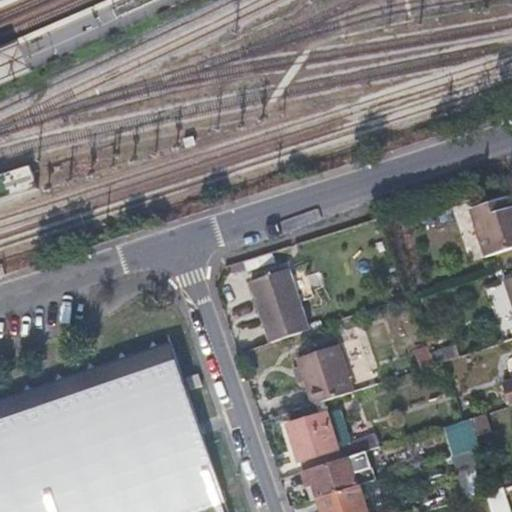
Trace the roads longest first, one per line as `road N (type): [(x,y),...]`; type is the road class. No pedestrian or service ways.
road 1 (residential): [(511,135),(179,243)]
road 2 (residential): [(274,511),(179,243)]
road 3 (residential): [(179,243),(0,300)]
